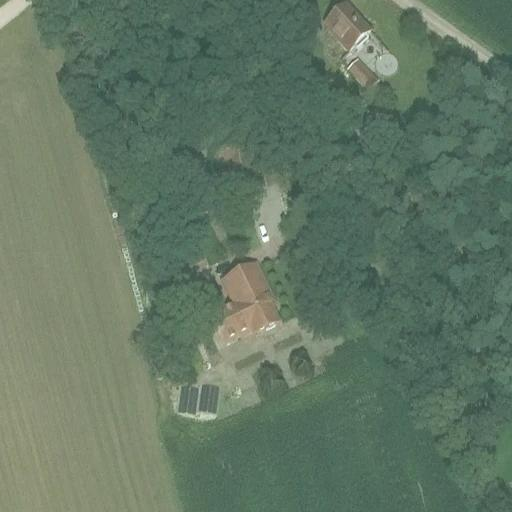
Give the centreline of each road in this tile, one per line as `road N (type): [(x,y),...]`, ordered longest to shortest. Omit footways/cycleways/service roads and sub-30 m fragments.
road 1 (track): [(212,0),(271,126),(279,157),(273,220)]
road 2 (track): [(395,0),(511,81)]
